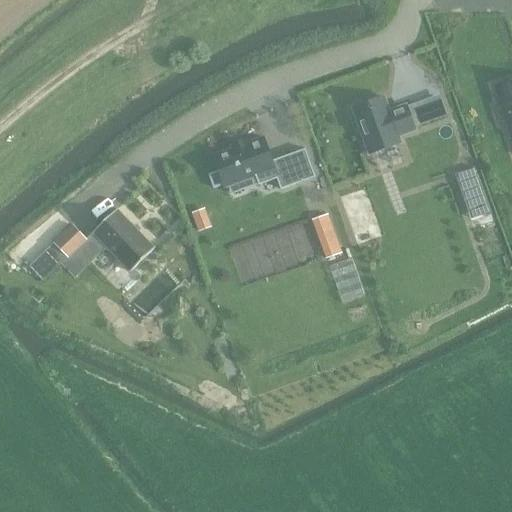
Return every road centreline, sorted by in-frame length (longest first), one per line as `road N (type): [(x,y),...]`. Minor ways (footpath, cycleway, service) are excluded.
road 1 (residential): [(15,258),(153,144),(249,94),(384,47),(408,28),(420,0)]
road 2 (track): [(0,142),(84,67),(190,0)]
